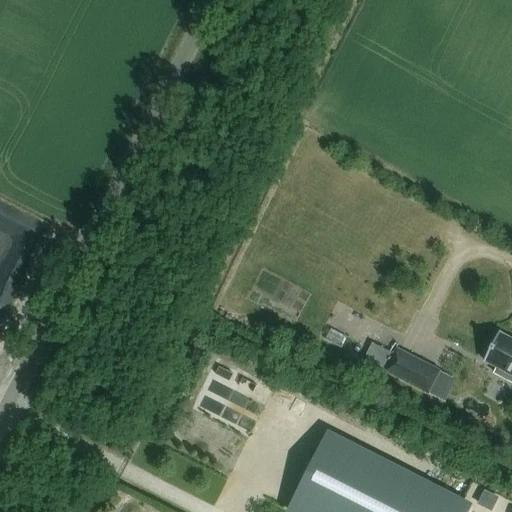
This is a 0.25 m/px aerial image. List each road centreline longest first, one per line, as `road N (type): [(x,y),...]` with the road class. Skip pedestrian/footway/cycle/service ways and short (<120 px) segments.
road 1 (unclassified): [(0,416),(210,0)]
road 2 (track): [(5,404),(202,511)]
road 3 (track): [(429,323),(476,244),(511,262)]
